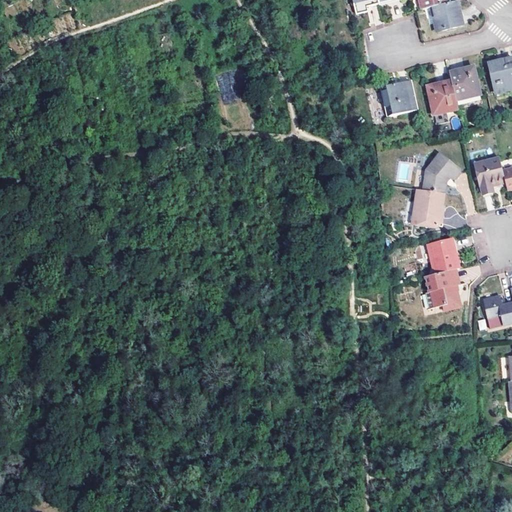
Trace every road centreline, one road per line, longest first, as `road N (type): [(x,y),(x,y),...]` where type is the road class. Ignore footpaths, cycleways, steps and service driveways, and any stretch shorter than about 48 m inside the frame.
road 1 (track): [(369,511),(345,184),(333,146),(298,134)]
road 2 (track): [(22,176),(237,143)]
road 3 (track): [(238,0),(270,52),(298,134)]
road 4 (residential): [(511,22),(494,37),(422,53),(390,46)]
